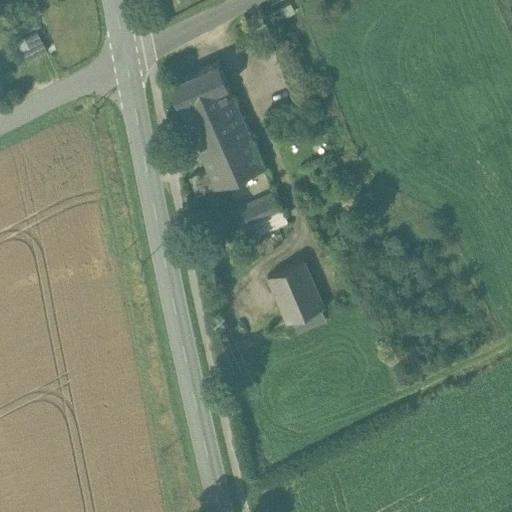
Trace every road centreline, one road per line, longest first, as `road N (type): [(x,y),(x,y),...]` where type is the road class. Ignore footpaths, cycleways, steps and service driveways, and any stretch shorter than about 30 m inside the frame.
road 1 (secondary): [(221,511),(126,59)]
road 2 (unclassified): [(0,123),(126,59)]
road 3 (unclassified): [(126,59),(250,0)]
